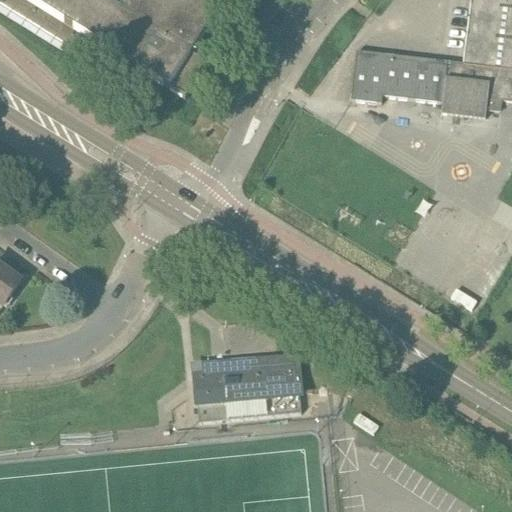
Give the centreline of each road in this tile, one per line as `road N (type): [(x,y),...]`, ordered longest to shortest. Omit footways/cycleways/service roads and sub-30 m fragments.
road 1 (tertiary): [(511,412),(214,225)]
road 2 (residential): [(202,185),(318,0)]
road 3 (tertiary): [(163,196),(0,94)]
road 4 (residential): [(121,305),(0,222)]
road 5 (residential): [(0,361),(77,347),(121,305)]
